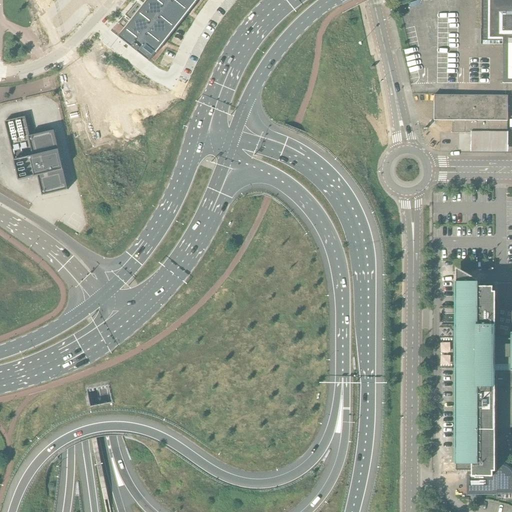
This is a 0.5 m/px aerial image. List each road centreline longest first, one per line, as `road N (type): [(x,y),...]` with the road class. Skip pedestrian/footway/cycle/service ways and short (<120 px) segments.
road 1 (motorway): [(123,511),(10,0)]
road 2 (motorway): [(0,63),(99,511)]
road 3 (trunk): [(343,373),(326,440),(285,478),(231,479),(166,436),(102,425),(48,449),(27,473),(12,511)]
road 4 (trunk): [(352,511),(368,431),(369,293),(360,224),(324,172),(235,132)]
road 5 (trunk): [(84,326),(13,0)]
road 6 (trunk): [(0,72),(68,367)]
road 7 (tertiary): [(410,511),(412,236)]
road 8 (trunk): [(226,154),(288,186),(329,233),(342,295),(343,373)]
road 9 (trunk): [(153,511),(117,457),(84,326)]
road 10 (primary): [(125,314),(194,230),(226,154)]
road 11 (trunk): [(122,511),(84,326)]
road 12 (primary): [(202,128),(163,225),(113,286)]
road 13 (primary): [(235,132),(270,60),(330,0)]
road 14 (primary): [(274,0),(231,52),(202,128)]
road 15 (trunk): [(343,373),(342,448),(306,511)]
road 16 (trunk): [(68,367),(94,511)]
road 17 (residential): [(113,286),(62,236),(0,198)]
road 18 (trunk): [(68,367),(67,511)]
road 19 (primary): [(0,379),(71,351),(125,314)]
road 20 (residential): [(112,0),(52,57),(0,72)]
road 21 (residential): [(0,217),(51,250),(98,300)]
